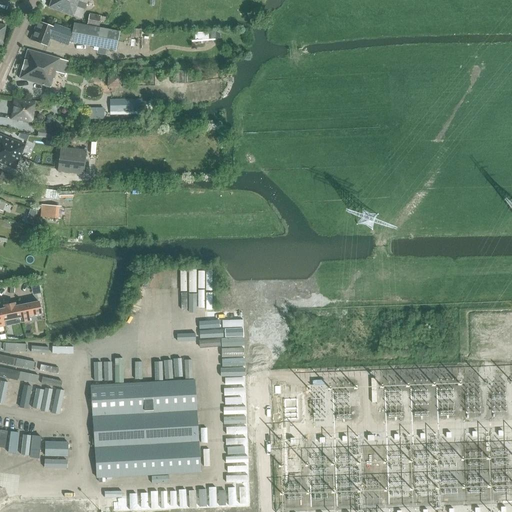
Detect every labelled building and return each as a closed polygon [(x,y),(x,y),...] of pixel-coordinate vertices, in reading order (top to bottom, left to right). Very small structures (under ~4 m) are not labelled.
[(51,0),(49,9),(81,20),(87,0),(51,0)] [(88,26),(99,28),(101,17),(90,15),(88,26)] [(67,46),(72,32),(54,25),(53,28),(37,22),(30,40),(46,46),(49,40),(67,46)] [(71,43),(116,51),(120,31),(99,28),(88,26),(74,23),(71,43)] [(54,81),(60,60),(27,51),(19,80),(50,89),(53,80),(54,81)] [(108,73),(107,89),(122,90),(122,74),(108,73)] [(11,120),(32,123),(35,102),(14,99),(11,120)] [(110,101),(111,113),(142,112),(142,99),(110,101)] [(37,137),(56,140),(58,132),(38,129),(37,137)] [(0,135),(0,149),(20,158),(25,146),(0,135)] [(84,175),(87,152),(60,148),(57,171),(84,175)] [(20,158),(0,149),(0,162),(15,169),(20,158)] [(0,180),(6,183),(9,175),(1,172),(1,173),(0,173),(0,180)] [(41,217),(57,219),(58,207),(41,206),(41,217)] [(22,318),(21,318),(22,323),(30,321),(29,316),(41,314),(39,302),(20,306),(22,318)] [(1,310),(3,321),(21,318),(22,318),(20,306),(16,307),(15,303),(4,306),(4,309),(1,310)] [(94,444),(96,478),(199,472),(194,380),(91,385),(94,437),(92,437),(92,444),(94,444)]
